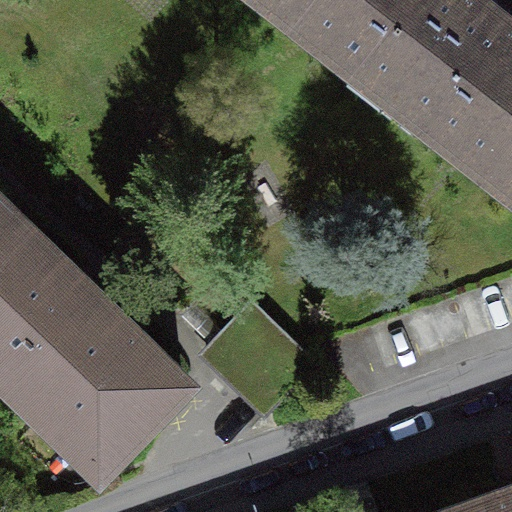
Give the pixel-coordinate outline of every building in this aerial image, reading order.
[(389,95),(463,0),(308,0),(304,6),(335,30),(324,44),(389,95)] [(511,25),(502,18),(479,0),(463,0),(389,95),(455,146),(465,132),(497,156),(511,136),(511,25)] [(511,136),(497,156),(511,168),(511,136)] [(95,298),(8,214),(0,221),(0,373),(13,385),(20,377),(47,403),(40,412),(70,441),(78,433),(107,461),(183,383),(95,298)] [(251,302),(206,349),(237,379),(268,409),(313,362),(251,302)] [(511,511),(511,492),(455,511),(511,511)]
